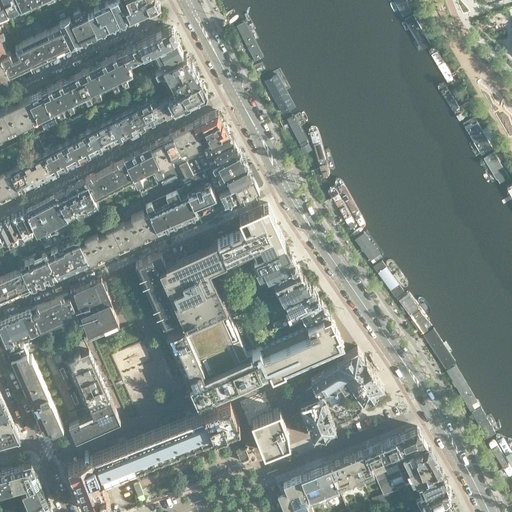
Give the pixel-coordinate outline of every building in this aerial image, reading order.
[(0,28),(1,28),(0,25),(0,18),(9,14),(1,0),(0,0),(0,52),(0,53),(7,50),(0,34),(0,28)] [(22,9),(17,0),(1,0),(9,14),(9,15),(22,9)] [(33,4),(30,0),(17,0),(22,9),(33,4)] [(100,17),(91,0),(82,0),(88,12),(97,31),(110,25),(105,15),(100,17)] [(118,21),(108,0),(91,0),(100,17),(105,15),(110,25),(118,21)] [(124,6),(121,0),(108,0),(118,21),(129,16),(124,6)] [(149,7),(160,2),(163,0),(135,0),(130,3),(124,6),(129,16),(149,7)] [(394,0),(404,16),(415,10),(409,0),(394,0)] [(82,39),(72,19),(67,7),(55,13),(60,23),(70,44),(82,39)] [(97,31),(88,12),(83,14),(79,7),(74,10),(77,17),(72,19),(82,39),(97,31)] [(423,50),(433,44),(415,13),(404,19),(423,50)] [(245,22),(237,26),(255,61),(262,57),(245,22)] [(70,44),(60,23),(34,36),(44,57),(52,53),(61,48),(62,48),(70,44)] [(143,53),(178,35),(173,26),(172,25),(171,25),(170,25),(161,30),(161,29),(155,31),(156,32),(137,41),(143,53)] [(160,62),(182,51),(178,41),(180,40),(178,35),(143,53),(127,61),(131,70),(135,78),(138,77),(155,69),(162,65),(160,62)] [(44,57),(34,36),(15,44),(18,50),(12,53),(9,49),(7,50),(0,53),(9,73),(26,65),(35,60),(36,61),(44,57)] [(143,53),(137,41),(121,49),(127,61),(143,53)] [(429,51),(429,52),(447,83),(448,84),(449,84),(450,85),(452,85),(453,86),(454,86),(454,85),(455,84),(455,83),(455,82),(455,81),(455,80),(455,79),(437,48),(436,47),(435,47),(434,47),(433,47),(432,47),(431,48),(430,49),(429,50),(429,51)] [(131,70),(127,61),(121,49),(108,56),(118,77),(121,75),(124,82),(129,79),(126,73),(131,70)] [(0,77),(9,73),(0,53),(0,52),(0,77)] [(195,67),(193,64),(192,61),(190,60),(186,53),(162,65),(155,69),(158,75),(165,72),(170,81),(195,67)] [(118,77),(108,56),(94,63),(104,83),(110,81),(113,87),(118,85),(115,78),(118,77)] [(104,83),(94,63),(81,69),(91,90),(94,88),(97,95),(102,93),(99,86),(104,83)] [(168,96),(201,79),(198,74),(199,71),(197,68),(195,67),(170,81),(172,85),(164,89),(167,94),(168,96)] [(91,90),(81,69),(67,76),(77,97),(83,94),(86,101),(91,98),(88,91),(91,90)] [(277,70),(262,77),(282,115),(296,107),(277,70)] [(77,97),(67,76),(54,82),(64,103),(67,102),(70,108),(75,106),(72,99),(77,97)] [(144,88),(138,77),(135,78),(141,89),(144,88)] [(190,101),(206,92),(206,93),(207,89),(201,79),(168,96),(167,94),(158,99),(151,87),(145,90),(146,92),(149,98),(159,117),(184,103),(184,104),(190,101)] [(64,103),(54,82),(40,89),(51,110),(56,107),(59,114),(64,111),(61,105),(64,103)] [(437,87),(458,121),(459,121),(460,121),(461,121),(462,120),(463,120),(463,119),(464,119),(464,118),(465,117),(465,116),(445,83),(444,82),(443,82),(442,82),(441,82),(440,82),(440,83),(439,83),(438,84),(438,85),(437,86),(437,87)] [(146,92),(145,90),(144,88),(141,89),(134,92),(133,93),(135,97),(146,92)] [(55,118),(51,110),(40,89),(28,95),(37,114),(42,125),(55,118)] [(124,102),(135,97),(133,93),(127,96),(122,98),(124,102)] [(37,114),(28,95),(2,108),(11,126),(15,124),(16,127),(34,119),(32,116),(37,114)] [(113,108),(124,102),(122,98),(120,99),(111,104),(113,108)] [(159,117),(149,98),(144,101),(145,103),(140,106),(148,122),(159,117)] [(103,113),(113,108),(111,104),(107,106),(101,109),(103,113)] [(148,122),(140,106),(134,109),(133,107),(128,109),(137,128),(148,122)] [(11,126),(2,108),(0,108),(0,134),(8,131),(7,128),(11,126)] [(92,118),(103,113),(101,109),(100,109),(93,113),(90,114),(92,118)] [(137,128),(128,109),(123,112),(124,114),(118,117),(127,133),(137,128)] [(229,126),(227,123),(225,123),(218,109),(216,110),(192,121),(202,140),(203,142),(229,129),(228,128),(229,126)] [(295,113),(286,118),(302,147),(302,148),(303,149),(304,149),(305,150),(306,151),(307,151),(308,151),(309,151),(310,151),(310,150),(311,149),(311,148),(311,147),(311,146),(311,145),(311,144),(295,113)] [(81,123),(92,118),(90,114),(80,119),(79,120),(81,123)] [(476,115),(464,122),(483,155),(495,147),(476,115)] [(127,133),(118,117),(113,120),(112,118),(106,120),(116,139),(127,133)] [(70,129),(81,123),(79,120),(73,122),(68,125),(70,129)] [(116,139),(106,120),(101,123),(102,125),(97,128),(105,144),(116,139)] [(202,140),(192,121),(185,125),(178,128),(178,129),(172,132),(181,151),(186,148),(187,152),(200,146),(198,142),(202,140)] [(73,161),(59,134),(54,123),(43,129),(45,132),(52,128),(61,144),(58,145),(59,147),(54,150),(62,166),(73,161)] [(308,131),(320,175),(320,176),(321,177),(322,178),(323,178),(324,178),(325,178),(326,178),(327,178),(327,177),(328,177),(329,176),(329,175),(330,175),(330,174),(319,130),(318,129),(318,128),(318,127),(317,127),(317,126),(316,126),(315,125),(314,125),(313,125),(312,125),(311,126),(310,126),(309,127),(308,128),(308,129),(308,130),(308,131)] [(105,144),(97,128),(91,131),(90,129),(85,132),(94,150),(105,144)] [(34,137),(45,132),(43,129),(32,134),(34,137)] [(212,146),(232,136),(233,136),(229,129),(203,142),(207,149),(209,148),(207,145),(211,143),(212,146)] [(94,150),(85,132),(80,134),(81,136),(75,139),(84,155),(94,150)] [(185,160),(181,151),(172,132),(162,137),(174,161),(176,165),(185,160)] [(84,155),(75,139),(70,142),(69,140),(66,141),(62,133),(59,134),(73,161),(84,155)] [(23,143),(34,137),(32,134),(22,140),(23,143)] [(206,166),(239,148),(232,136),(212,146),(209,148),(207,149),(185,160),(176,165),(182,178),(190,174),(203,167),(206,166)] [(174,161),(162,137),(149,143),(161,168),(174,161)] [(12,149),(23,143),(22,140),(11,146),(12,149)] [(183,182),(182,178),(176,165),(163,172),(161,168),(149,143),(124,156),(134,178),(137,184),(143,181),(139,173),(149,168),(157,184),(140,192),(149,211),(158,230),(198,213),(194,206),(193,203),(190,196),(183,182)] [(2,154),(12,149),(11,146),(0,151),(2,154)] [(218,169),(243,155),(239,148),(206,166),(209,173),(214,171),(212,167),(216,165),(218,169)] [(511,170),(499,148),(484,157),(502,187),(511,180),(511,170)] [(62,166),(54,150),(48,153),(47,151),(42,154),(52,172),(62,166)] [(52,172),(42,154),(37,156),(38,158),(32,161),(41,178),(52,172)] [(222,175),(247,162),(243,155),(218,169),(220,172),(215,174),(214,171),(209,173),(212,180),(222,175)] [(134,178),(124,156),(85,177),(96,197),(134,178)] [(41,178),(32,161),(27,164),(26,162),(21,165),(30,183),(41,178)] [(253,174),(249,165),(247,162),(222,175),(225,181),(228,180),(231,185),(234,184),(253,174)] [(30,183),(21,165),(16,167),(16,169),(11,172),(19,188),(19,189),(30,183)] [(209,177),(203,167),(190,174),(191,178),(192,180),(194,179),(198,178),(200,181),(209,177)] [(19,188),(11,172),(10,170),(10,171),(10,170),(5,172),(4,169),(0,170),(0,197),(3,196),(3,197),(9,194),(19,189),(19,188)] [(259,187),(253,174),(234,184),(239,196),(242,195),(243,195),(245,195),(247,194),(249,194),(251,193),(252,192),(254,191),(256,189),(257,188),(259,187)] [(100,205),(96,197),(85,177),(55,192),(73,226),(94,216),(91,210),(100,205)] [(200,192),(194,179),(192,180),(191,178),(183,182),(190,196),(200,192)] [(337,183),(337,184),(337,186),(338,188),(338,189),(339,191),(358,225),(359,226),(360,227),(361,228),(363,228),(364,227),(365,227),(366,225),(366,224),(366,222),(365,220),(347,187),(346,185),(345,184),(344,182),(342,181),(341,180),(340,180),(337,178),(337,180),(337,181),(337,183)] [(196,200),(206,195),(207,197),(215,193),(209,182),(202,185),(204,190),(200,192),(190,196),(193,203),(197,202),(196,200)] [(234,184),(231,185),(230,186),(218,191),(224,203),(236,198),(239,196),(234,184)] [(327,190),(349,228),(350,229),(351,229),(352,229),(356,228),(356,227),(357,227),(357,226),(357,225),(335,186),(334,185),(333,185),(332,185),(328,188),(327,189),(327,190)] [(73,226),(55,192),(25,208),(34,225),(43,243),(52,239),(49,233),(55,230),(59,236),(75,229),(73,226)] [(214,209),(210,199),(197,204),(202,214),(214,209)] [(285,241),(268,202),(239,215),(244,227),(217,238),(226,258),(252,246),(256,254),(285,241)] [(34,225),(25,208),(10,216),(19,232),(22,230),(25,235),(32,231),(30,226),(34,225)] [(158,230),(149,211),(145,213),(143,210),(130,216),(132,219),(128,221),(137,240),(158,230)] [(219,232),(233,226),(227,215),(214,221),(219,232)] [(19,232),(10,216),(3,219),(13,241),(17,239),(15,234),(19,232)] [(13,241),(3,219),(0,220),(0,232),(4,240),(7,238),(10,243),(13,241)] [(137,240),(128,221),(124,223),(123,220),(105,228),(106,231),(102,233),(111,252),(137,240)] [(366,230),(355,238),(373,263),(385,255),(366,230)] [(111,252),(102,233),(98,234),(97,231),(84,237),(86,240),(81,242),(90,261),(111,252)] [(90,261),(81,242),(78,236),(62,243),(73,268),(90,261)] [(227,306),(209,267),(226,259),(217,239),(197,248),(197,247),(197,248),(185,253),(165,262),(166,264),(159,267),(185,324),(202,317),(227,306)] [(258,265),(290,251),(285,241),(256,254),(227,267),(231,277),(258,265)] [(73,268),(62,243),(45,250),(56,274),(56,275),(57,276),(73,268)] [(10,257),(14,255),(12,251),(10,252),(9,249),(2,252),(7,262),(12,260),(10,257)] [(56,274),(45,250),(41,252),(43,256),(39,258),(47,278),(48,279),(52,277),(51,276),(56,274)] [(165,286),(156,266),(165,262),(160,251),(135,262),(149,293),(165,286)] [(261,280),(270,276),(297,263),(295,259),(295,258),(292,251),(290,252),(290,251),(258,265),(261,272),(258,273),(261,280)] [(47,278),(39,258),(34,260),(32,256),(28,257),(38,281),(39,283),(43,281),(43,280),(47,278)] [(38,281),(28,257),(24,259),(26,264),(22,266),(31,287),(35,285),(34,283),(38,281)] [(395,298),(404,292),(382,260),(374,266),(395,298)] [(31,287),(22,266),(6,272),(4,273),(0,263),(0,301),(0,300),(16,293),(31,287)] [(276,286),(303,274),(298,263),(297,263),(270,276),(276,286)] [(282,299),(311,285),(309,280),(308,281),(304,273),(303,274),(276,286),(282,299)] [(119,321),(109,299),(111,299),(101,276),(95,279),(94,278),(90,280),(91,281),(75,288),(74,286),(70,288),(75,299),(78,298),(79,302),(80,301),(83,300),(84,302),(83,303),(85,307),(86,306),(87,309),(82,311),(90,334),(119,321)] [(274,321),(320,297),(317,292),(316,293),(312,285),(311,285),(282,299),(274,303),(278,312),(271,315),(274,321)] [(179,317),(165,286),(149,293),(163,324),(179,317)] [(409,290),(398,298),(423,333),(434,325),(409,290)] [(77,312),(68,292),(68,291),(54,297),(45,302),(44,301),(31,307),(31,308),(40,328),(77,312)] [(327,307),(328,307),(321,297),(320,297),(274,321),(273,322),(276,328),(286,323),(286,320),(302,313),(305,319),(305,318),(327,307)] [(40,328),(31,308),(31,307),(30,308),(29,308),(26,309),(25,309),(25,310),(22,311),(33,338),(37,336),(35,331),(40,328)] [(263,374),(253,349),(248,351),(227,307),(203,318),(202,317),(185,324),(168,332),(198,401),(217,394),(226,390),(250,379),(263,374)] [(329,313),(327,307),(305,318),(308,325),(253,349),(263,374),(270,370),(272,374),(343,343),(339,333),(339,332),(334,321),(335,321),(332,313),(330,313),(329,313)] [(33,338),(22,311),(21,311),(18,313),(18,312),(18,313),(15,314),(14,314),(13,315),(22,336),(27,334),(29,339),(33,338)] [(22,336),(13,315),(9,316),(8,316),(8,317),(5,318),(13,338),(16,343),(19,342),(17,338),(22,336)] [(13,338),(5,318),(4,318),(5,318),(2,320),(1,319),(1,320),(0,320),(0,329),(5,341),(13,338)] [(435,327),(424,334),(446,368),(456,361),(435,327)] [(120,418),(87,342),(84,337),(50,352),(55,364),(64,360),(61,353),(66,351),(94,414),(70,425),(76,438),(97,428),(120,418)] [(11,355),(27,348),(36,344),(33,338),(29,339),(26,341),(26,339),(19,342),(16,343),(13,338),(5,341),(11,355)] [(300,402),(313,436),(335,427),(334,426),(322,394),(323,393),(330,405),(352,390),(348,384),(352,381),(363,399),(372,393),(372,392),(374,391),(383,385),(376,374),(377,373),(365,356),(364,356),(357,346),(348,352),(336,359),(337,360),(310,378),(311,378),(295,389),(300,402)] [(63,424),(32,353),(29,354),(27,348),(11,355),(45,432),(63,424)] [(470,411),(479,405),(456,364),(446,370),(470,411)] [(101,478),(239,423),(237,419),(239,418),(238,415),(236,416),(235,412),(229,399),(220,403),(217,404),(217,403),(203,408),(204,409),(91,454),(67,464),(86,509),(110,500),(101,478)] [(0,416),(10,412),(6,403),(0,405),(0,416)] [(487,438),(496,433),(481,406),(472,411),(487,438)] [(272,410),(266,412),(251,418),(264,451),(271,448),(278,445),(289,441),(287,426),(279,407),(272,410)] [(0,427),(14,422),(10,412),(0,416),(0,427)] [(19,433),(14,422),(0,427),(0,428),(5,440),(17,437),(19,433)] [(423,436),(420,432),(421,432),(420,431),(420,429),(419,427),(417,427),(417,425),(397,434),(395,436),(399,446),(423,436)] [(495,437),(511,466),(511,451),(502,433),(501,433),(500,433),(499,433),(498,433),(497,434),(496,434),(496,435),(496,436),(495,437)] [(401,449),(399,446),(395,436),(395,435),(394,435),(394,436),(389,438),(389,436),(386,438),(386,439),(379,442),(385,455),(401,449)] [(403,454),(427,444),(423,436),(399,446),(401,449),(403,454)] [(385,455),(379,442),(378,442),(371,445),(371,444),(368,445),(369,446),(364,448),(363,448),(369,462),(370,461),(385,455)] [(491,447),(491,448),(509,480),(510,481),(511,481),(511,470),(498,444),(496,444),(495,443),(494,443),(493,443),(492,443),(491,444),(491,445),(491,446),(491,447)] [(249,457),(244,444),(235,448),(240,460),(249,457)] [(442,470),(443,468),(441,465),(440,465),(439,465),(435,457),(431,450),(432,449),(432,448),(430,445),(429,445),(428,445),(427,444),(403,454),(382,462),(381,461),(372,465),(373,468),(375,472),(373,473),(383,496),(417,482),(443,471),(442,470)] [(373,468),(372,465),(370,461),(369,462),(363,448),(362,449),(360,448),(357,449),(356,451),(348,455),(346,454),(343,455),(343,457),(340,458),(338,457),(335,458),(334,460),(329,462),(338,484),(350,479),(349,478),(373,468)] [(40,481),(32,462),(29,461),(29,460),(21,462),(27,482),(24,483),(26,488),(40,481)] [(27,482),(21,462),(7,467),(12,486),(24,483),(27,482)] [(338,484),(329,462),(322,465),(321,465),(319,465),(314,467),(315,468),(324,490),(338,484)] [(0,489),(12,486),(7,467),(0,468),(0,489)] [(324,490),(315,468),(314,467),(310,469),(309,470),(307,471),(300,474),(309,496),(324,490)] [(445,481),(446,479),(443,471),(417,482),(418,485),(419,486),(422,484),(425,491),(445,481)] [(314,511),(309,496),(300,474),(283,481),(284,484),(282,485),(281,485),(280,486),(280,487),(279,488),(279,489),(279,490),(280,491),(280,492),(277,494),(279,499),(284,511),(314,511)] [(40,481),(26,488),(20,491),(26,504),(47,495),(40,481)] [(449,495),(447,491),(449,490),(451,487),(448,482),(445,481),(425,491),(421,493),(427,506),(446,497),(449,495)] [(49,511),(53,511),(47,495),(26,504),(28,511),(49,511)] [(453,511),(446,497),(427,506),(423,508),(424,511),(453,511)]
